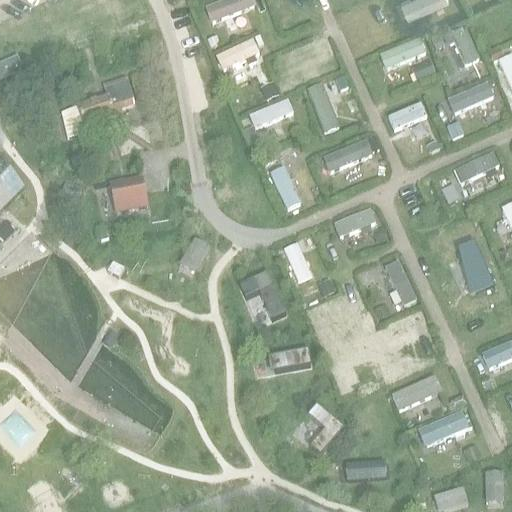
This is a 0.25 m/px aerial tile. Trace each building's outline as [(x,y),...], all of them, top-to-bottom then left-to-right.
[(249,0),(242,0),(205,15),(211,31),(255,14),(249,0)] [(284,0),(270,0),(279,24),(291,19),(284,0)] [(414,0),(408,3),(414,16),(449,0),(414,0)] [(377,4),(364,10),(380,45),(393,38),(377,4)] [(511,22),(511,5),(484,18),(491,32),(511,22)] [(462,28),(447,35),(465,73),(480,66),(462,28)] [(437,38),(429,42),(434,53),(442,49),(437,38)] [(215,39),(206,43),(209,50),(218,46),(215,39)] [(317,45),(279,61),(285,74),(323,58),(317,45)] [(425,60),(419,45),(379,62),(385,77),(425,60)] [(252,46),(215,63),(222,78),(259,61),(252,46)] [(500,52),(489,57),(493,67),(504,62),(500,52)] [(15,58),(0,64),(0,81),(21,72),(15,58)] [(511,60),(498,67),(511,98),(511,60)] [(430,65),(420,69),(425,81),(435,77),(430,65)] [(120,110),(133,106),(127,84),(125,79),(103,86),(107,99),(77,107),(84,131),(116,122),(115,120),(122,118),(120,110)] [(344,80),(334,83),(339,95),(349,91),(344,80)] [(271,86),(259,92),(265,105),(278,100),(271,86)] [(322,92),(307,98),(323,141),(338,135),(322,92)] [(481,93),(450,107),(455,119),(487,105),(481,93)] [(293,119),(288,104),(247,120),(253,134),(293,119)] [(404,126),(392,131),(408,166),(420,161),(413,145),(420,142),(413,128),(406,131),(404,126)] [(457,127),(446,132),(451,144),(462,139),(457,127)] [(373,141),(365,144),(366,148),(370,157),(378,153),(373,141)] [(253,149),(252,155),(257,159),(263,157),(264,151),(259,147),(253,149)] [(366,148),(323,166),(329,181),(372,163),(370,157),(366,148)] [(271,156),(257,163),(260,171),(274,164),(271,156)] [(492,160),(454,178),(460,191),(499,173),(492,160)] [(0,214),(24,191),(0,166),(0,214)] [(284,174),(270,180),(287,217),(301,210),(289,185),(294,182),(292,177),(286,179),(284,174)] [(110,187),(115,212),(148,205),(143,180),(110,187)] [(452,188),(440,194),(446,208),(458,202),(452,188)] [(430,191),(419,196),(436,231),(446,226),(430,191)] [(511,209),(501,215),(511,235),(507,238),(511,245),(511,244),(511,209)] [(370,217),(334,231),(339,245),(375,230),(370,217)] [(383,232),(373,236),(377,248),(388,244),(383,232)] [(482,239),(443,256),(449,268),(487,250),(482,239)] [(296,251),(283,257),(298,290),(311,284),(296,251)] [(511,258),(509,251),(498,256),(503,266),(511,262),(511,258)] [(399,269),(385,275),(395,298),(389,301),(394,312),(401,309),(403,314),(416,308),(399,269)] [(511,276),(494,284),(499,295),(511,289),(511,276)] [(275,280),(242,293),(247,304),(266,296),(268,301),(276,298),(274,293),(280,291),(275,280)] [(331,285),(319,290),(324,302),(336,297),(331,285)] [(483,299),(471,304),(484,336),(496,331),(483,299)] [(345,303),(309,319),(315,333),(351,317),(345,303)] [(385,309),(373,315),(377,325),(389,320),(385,309)] [(426,330),(420,318),(388,332),(393,344),(426,330)] [(291,325),(258,339),(264,352),(297,338),(291,325)] [(371,357),(365,345),(332,360),(338,372),(371,357)] [(301,374),(268,388),(273,400),(306,386),(301,374)] [(435,382),(391,402),(399,419),(443,399),(435,382)] [(511,394),(494,403),(500,416),(504,415),(507,423),(511,420),(511,411),(511,410),(511,394)] [(461,398),(449,403),(453,413),(465,408),(461,398)] [(374,410),(338,428),(345,441),(381,424),(374,410)] [(314,413),(280,428),(286,441),(319,427),(314,413)] [(460,419),(426,435),(432,448),(467,432),(460,419)] [(474,450),(463,454),(468,466),(479,461),(474,450)] [(382,461),(371,466),(390,510),(401,505),(391,481),(399,477),(397,471),(388,474),(382,461)] [(496,475),(478,483),(490,511),(501,507),(495,493),(502,490),(496,475)] [(454,511),(446,493),(434,498),(440,511),(454,511)]
